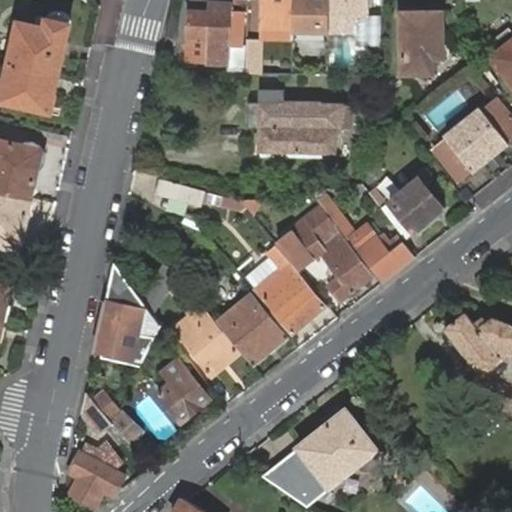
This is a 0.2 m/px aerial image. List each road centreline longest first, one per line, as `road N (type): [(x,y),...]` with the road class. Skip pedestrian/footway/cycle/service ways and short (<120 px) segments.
road 1 (residential): [(511,211),(134,511)]
road 2 (residential): [(49,414),(149,0)]
